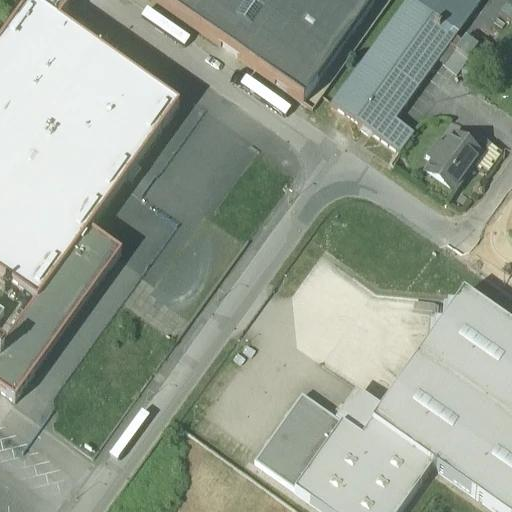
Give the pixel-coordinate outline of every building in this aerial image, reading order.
[(106,61),(48,19),(56,8),(45,0),(34,0),(0,47),(0,283),(36,309),(68,330),(120,258),(89,235),(160,137),(89,85),(106,61)] [(147,0),(303,109),(380,0),(147,0)] [(411,0),(347,88),(346,88),(331,108),(400,158),(415,137),(396,124),(485,0),(411,0)] [(479,50),(467,41),(457,55),(468,63),(479,50)] [(178,112),(106,61),(89,85),(160,137),(178,112)] [(481,159),(454,140),(442,157),(441,158),(445,160),(438,170),(431,181),(454,198),(481,159)] [(442,157),(433,151),(426,161),(438,170),(445,160),(441,158),(442,157)] [(511,511),(511,336),(455,297),(376,411),(366,425),(433,471),(491,511),(511,511)] [(68,330),(36,309),(0,359),(0,394),(15,405),(68,330)] [(366,425),(376,411),(355,396),(334,427),(299,403),(254,467),(317,511),(404,511),(433,471),(366,425)]
